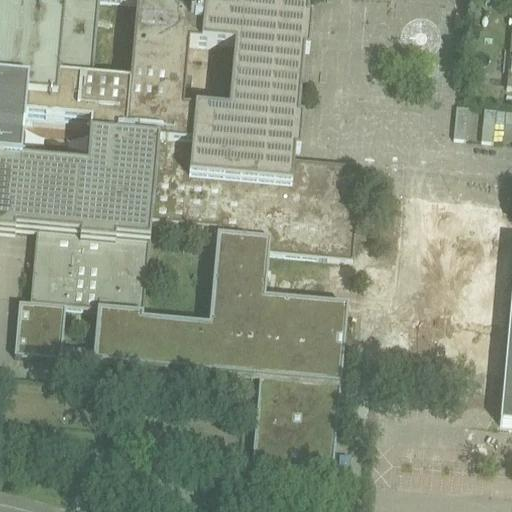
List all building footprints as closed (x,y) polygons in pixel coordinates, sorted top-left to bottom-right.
[(124,145),(135,9),(148,10),(148,0),(34,0),(33,17),(0,13),(0,241),(15,243),(15,239),(37,241),(31,311),(66,314),(98,317),(100,317),(101,310),(108,311),(107,318),(143,321),(152,227),(151,227),(158,148),(124,145)] [(238,0),(237,18),(191,14),(148,10),(135,9),(124,145),(158,148),(151,227),(152,227),(218,233),(209,332),(143,326),(143,321),(107,318),(108,311),(101,310),(100,317),(98,317),(94,356),(93,369),(260,384),(341,391),(348,312),(265,305),(269,259),(353,267),(361,173),(294,167),(295,159),(300,159),(303,125),(298,124),(303,60),(308,60),(311,24),(307,24),(309,0),(238,0)] [(192,0),(191,14),(237,18),(238,0),(192,0)] [(457,144),(497,144),(498,114),(457,113),(457,144)] [(66,314),(31,311),(20,310),(15,363),(62,367),(62,366),(63,353),(66,314)] [(94,356),(63,353),(62,366),(93,369),(94,356)] [(341,391),(260,384),(252,471),(333,479),(341,391)]
